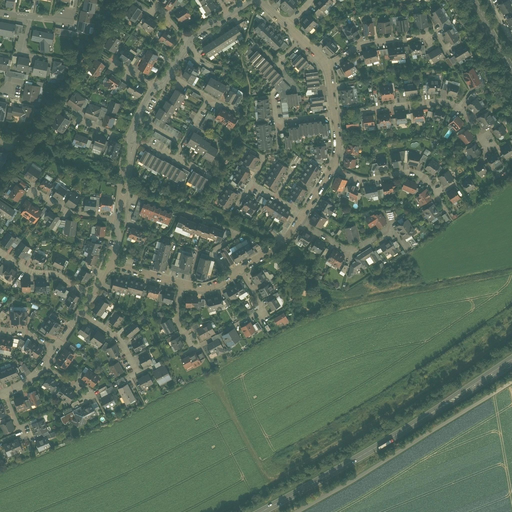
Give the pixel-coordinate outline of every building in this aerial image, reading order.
[(163,0),(161,4),(169,9),(172,5),(175,0),(163,0)] [(215,7),(211,0),(203,5),(202,6),(206,12),(210,10),(215,7)] [(281,8),(283,10),(292,0),(284,0),(281,4),(282,5),(282,6),(281,8)] [(297,4),(292,0),(283,10),(285,12),(286,11),(288,10),(289,12),(292,9),(294,7),(297,4)] [(323,11),(328,6),(321,0),(319,0),(315,4),(319,8),(323,12),(323,11)] [(498,5),(501,9),(510,4),(508,0),(507,0),(506,0),(501,3),(498,5)] [(95,13),(97,3),(85,1),(83,11),(93,13),(95,13)] [(140,13),(141,12),(138,10),(138,9),(139,8),(133,4),(132,4),(133,5),(126,15),(125,14),(125,15),(129,17),(129,18),(134,22),(135,20),(136,20),(135,19),(137,18),(140,13)] [(511,8),(510,4),(501,9),(503,14),(506,12),(511,8)] [(177,17),(180,22),(190,16),(185,7),(184,8),(175,14),(175,15),(176,17),(177,17)] [(316,11),(322,17),(325,13),(323,11),(323,12),(319,8),(316,11)] [(439,21),(440,23),(447,20),(445,17),(443,14),(441,10),(440,9),(439,8),(433,11),(435,14),(434,15),(431,16),(433,20),(435,23),(438,22),(439,21)] [(91,23),(93,13),(83,11),(82,11),(80,21),(91,23)] [(415,20),(416,28),(424,26),(424,22),(423,14),(419,14),(418,15),(414,16),(413,17),(414,19),(415,20)] [(305,15),(303,18),(313,27),(317,23),(314,21),(310,16),(309,15),(307,17),(306,17),(305,15)] [(146,20),(143,17),(140,21),(138,25),(141,27),(142,26),(146,20)] [(142,26),(151,31),(156,23),(148,17),(146,20),(142,26)] [(309,32),(313,27),(303,18),(301,20),(302,21),(302,22),(300,24),(302,26),(308,31),(309,32)] [(254,29),(258,33),(266,25),(264,23),(264,22),(265,22),(266,21),(263,19),(259,23),(254,29)] [(439,24),(441,27),(448,22),(450,21),(448,19),(447,20),(440,23),(439,24)] [(397,24),(398,31),(408,30),(407,22),(406,20),(397,21),(396,21),(397,24)] [(89,34),(91,23),(80,21),(78,31),(89,34)] [(379,22),(380,33),(390,32),(390,25),(389,21),(379,22)] [(15,25),(6,23),(3,35),(13,37),(14,34),(16,25),(15,25)] [(364,31),(364,35),(374,34),(373,31),(373,29),(373,26),(372,23),(363,24),(364,31)] [(158,30),(163,33),(165,31),(167,28),(162,25),(158,30)] [(236,25),(232,28),(238,38),(242,35),(240,31),(236,26),(236,25)] [(267,27),(266,25),(258,33),(262,38),(272,27),(270,25),(269,27),(267,27)] [(274,30),(272,27),(262,38),(267,42),(274,34),(273,32),(273,31),(274,30)] [(345,31),(351,42),(359,37),(356,31),(353,27),(349,29),(345,31)] [(443,36),(445,39),(455,33),(452,30),(451,28),(451,27),(445,31),(446,34),(445,34),(443,36)] [(232,28),(228,31),(234,41),(238,38),(232,28)] [(40,46),(40,52),(49,52),(49,44),(52,44),(50,44),(51,40),(53,40),(54,34),(47,33),(47,34),(43,34),(43,33),(33,31),(31,41),(40,42),(43,43),(43,46),(40,46)] [(159,40),(169,47),(175,38),(165,31),(163,33),(159,40)] [(228,31),(224,34),(230,43),(234,41),(228,31)] [(455,34),(455,33),(445,39),(447,43),(449,41),(451,40),(452,43),(457,40),(458,40),(457,37),(455,34)] [(224,34),(219,37),(226,46),(230,43),(224,34)] [(276,35),(274,34),(267,42),(271,46),(281,36),(279,34),(277,35),(276,35)] [(105,46),(113,51),(116,47),(120,41),(112,36),(105,46)] [(283,38),(281,36),(271,46),(275,50),(279,46),(283,42),(282,40),(282,39),(283,38)] [(320,41),(324,46),(330,40),(325,36),(323,38),(320,41)] [(219,37),(215,39),(221,49),(226,46),(219,37)] [(215,39),(211,42),(217,51),(221,49),(215,39)] [(322,48),(330,55),(337,47),(336,47),(333,44),(333,43),(330,40),(324,46),(322,48)] [(211,42),(207,45),(213,54),(217,51),(211,42)] [(411,45),(412,55),(412,54),(416,53),(416,54),(421,54),(420,46),(420,44),(411,45)] [(209,57),(213,54),(207,45),(202,48),(209,57)] [(403,46),(396,47),(398,59),(405,58),(404,53),(403,47),(403,46)] [(461,46),(458,48),(464,58),(470,55),(466,49),(464,50),(463,49),(461,46)] [(391,60),(398,59),(396,47),(389,48),(391,60)] [(431,58),(433,63),(434,62),(438,59),(439,59),(444,56),(439,47),(428,54),(431,58)] [(375,48),(369,50),(372,62),(378,60),(375,48)] [(458,62),(464,58),(458,48),(452,52),(454,55),(454,56),(458,62)] [(119,57),(129,64),(130,63),(134,57),(135,55),(125,49),(119,57)] [(366,63),(372,62),(369,50),(362,52),(363,54),(364,58),(366,63)] [(147,56),(144,60),(152,65),(158,56),(148,51),(146,55),(147,56)] [(249,59),(253,63),(261,54),(257,51),(254,53),(250,57),(249,59)] [(265,58),(261,54),(253,63),(257,67),(265,58)] [(292,63),(296,66),(304,58),(300,54),(298,56),(294,60),(292,63)] [(9,59),(0,57),(0,69),(6,71),(6,70),(9,59)] [(27,71),(28,66),(29,59),(19,57),(17,69),(27,71)] [(351,60),(354,65),(360,63),(358,57),(351,60)] [(268,62),(265,58),(257,67),(260,70),(268,62)] [(308,62),(304,58),(296,66),(300,70),(301,69),(307,63),(308,62)] [(39,76),(45,77),(46,75),(47,67),(48,63),(35,60),(33,71),(40,73),(39,76)] [(90,71),(97,76),(104,66),(102,65),(101,65),(101,63),(95,60),(91,66),(92,67),(90,71)] [(147,74),(152,65),(144,60),(142,64),(141,64),(139,67),(144,70),(143,71),(147,74)] [(347,61),(345,61),(352,73),(357,70),(354,65),(351,60),(347,62),(347,61)] [(66,68),(71,69),(75,62),(67,61),(66,66),(66,68)] [(346,76),(352,73),(345,61),(344,62),(344,63),(340,66),(346,76)] [(57,78),(62,79),(63,76),(65,76),(68,73),(65,71),(66,68),(66,66),(60,65),(61,63),(54,62),(52,73),(58,75),(57,78)] [(272,66),(268,62),(260,70),(264,74),(272,66),(272,67),(272,66)] [(185,71),(186,71),(195,76),(198,70),(192,67),(188,65),(186,68),(187,68),(186,70),(185,70),(185,71)] [(275,70),(272,67),(272,66),(264,74),(263,75),(267,79),(275,70)] [(468,83),(471,87),(473,86),(480,83),(479,82),(479,83),(477,80),(478,80),(472,69),(463,73),(465,78),(468,84),(468,83)] [(279,74),(275,70),(267,79),(271,82),(279,74)] [(196,77),(195,76),(186,71),(185,73),(184,73),(183,76),(188,79),(193,82),(196,77)] [(283,78),(279,74),(271,82),(275,86),(278,84),(282,79),(283,78)] [(107,86),(108,89),(111,89),(115,88),(116,86),(120,80),(112,75),(109,80),(110,80),(109,82),(107,82),(108,86),(107,86)] [(221,83),(211,78),(210,77),(208,82),(204,88),(209,91),(211,93),(211,92),(215,95),(216,94),(220,97),(224,90),(226,86),(221,83)] [(473,86),(476,90),(485,86),(482,81),(479,82),(480,83),(473,86)] [(127,86),(122,82),(119,88),(124,91),(127,86)] [(137,95),(137,97),(139,96),(141,92),(142,92),(142,91),(143,90),(143,89),(143,87),(142,87),(138,85),(138,84),(137,84),(134,82),(131,83),(130,86),(129,86),(129,87),(128,89),(127,89),(128,92),(132,94),(134,94),(137,95)] [(25,87),(24,91),(39,94),(40,87),(36,86),(26,84),(26,87),(25,87)] [(447,94),(455,96),(458,87),(450,84),(450,85),(448,91),(447,94)] [(176,90),(173,94),(183,99),(185,95),(176,90)] [(37,102),(39,94),(24,91),(23,96),(24,96),(23,99),(33,101),(37,102)] [(231,103),(236,94),(231,91),(229,95),(228,94),(228,95),(225,101),(231,104),(231,103)] [(237,93),(236,94),(231,103),(236,106),(242,96),(237,93)] [(173,94),(171,98),(180,103),(183,99),(173,94)] [(73,107),(78,110),(81,106),(85,100),(85,99),(79,95),(76,99),(72,96),(67,103),(73,107)] [(354,102),(353,95),(341,97),(342,104),(344,103),(348,103),(354,102)] [(171,98),(169,102),(176,106),(178,107),(180,103),(171,98)] [(269,114),(269,111),(269,108),(268,105),(269,105),(268,102),(267,99),(266,99),(260,99),(258,100),(258,106),(258,109),(258,112),(259,115),(258,115),(259,118),(261,118),(263,118),(268,117),(270,117),(270,114),(269,114)] [(467,105),(474,113),(481,107),(478,104),(479,103),(475,99),(471,103),(467,105)] [(110,110),(116,113),(120,104),(111,101),(108,109),(110,110)] [(167,101),(164,105),(174,110),(176,106),(169,102),(167,101)] [(164,105),(162,109),(169,113),(171,115),(174,110),(164,105)] [(84,116),(96,121),(97,119),(100,109),(101,108),(95,106),(93,110),(88,108),(84,116)] [(24,121),(29,122),(32,108),(24,107),(24,109),(20,109),(13,108),(13,109),(12,114),(19,115),(19,116),(25,117),(24,121)] [(160,108),(158,112),(167,118),(169,113),(162,109),(160,108)] [(436,119),(442,121),(445,111),(436,108),(434,113),(433,118),(433,117),(437,119),(436,119)] [(218,120),(221,121),(226,112),(221,109),(216,117),(216,118),(218,119),(218,120)] [(413,113),(414,121),(414,120),(418,120),(418,121),(424,120),(423,111),(423,109),(413,111),(413,113)] [(63,117),(68,120),(72,115),(67,111),(63,117)] [(477,118),(480,123),(491,116),(488,111),(483,114),(477,118)] [(164,122),(167,118),(158,112),(155,117),(164,122)] [(232,115),(226,112),(221,121),(224,123),(227,125),(232,115)] [(396,118),(397,123),(397,122),(400,122),(400,123),(406,122),(406,118),(405,112),(395,113),(396,118)] [(59,130),(62,133),(68,124),(66,123),(68,120),(63,117),(59,114),(51,125),(55,127),(55,126),(60,129),(59,130)] [(379,123),(380,126),(390,124),(389,119),(389,114),(378,115),(379,123)] [(102,124),(111,127),(115,119),(107,116),(106,115),(105,118),(102,124)] [(238,118),(232,115),(227,125),(229,126),(230,126),(232,127),(232,128),(238,118)] [(364,119),(365,127),(374,126),(372,116),(363,117),(364,119)] [(452,126),(456,130),(463,123),(457,116),(452,120),(450,123),(449,123),(447,126),(450,128),(452,126)] [(494,121),(491,116),(480,123),(483,128),(494,121)] [(346,119),(347,128),(358,127),(358,124),(357,120),(357,117),(346,119)] [(205,131),(210,121),(205,118),(199,128),(205,131)] [(497,138),(498,137),(503,134),(506,132),(505,132),(503,130),(504,130),(501,125),(495,129),(493,131),(497,138)] [(455,133),(457,136),(458,135),(465,131),(464,128),(455,133)] [(460,139),(464,144),(473,138),(467,130),(465,131),(458,135),(459,136),(459,135),(461,138),(460,139)] [(187,143),(196,148),(202,139),(203,137),(194,132),(190,139),(187,143)] [(73,143),(75,144),(78,145),(84,148),(85,147),(88,139),(88,138),(76,134),(73,143)] [(94,144),(103,148),(105,141),(106,138),(97,135),(94,144)] [(195,150),(204,154),(209,145),(210,143),(202,139),(196,148),(195,150)] [(111,154),(115,156),(116,152),(117,153),(120,144),(113,141),(111,145),(110,144),(108,151),(107,153),(111,155),(111,154)] [(461,149),(463,152),(467,150),(467,149),(473,145),(471,142),(461,149)] [(352,153),(357,154),(357,153),(359,146),(348,144),(346,152),(352,153)] [(467,150),(472,157),(480,152),(475,144),(473,145),(467,149),(467,150)] [(503,154),(506,158),(505,158),(508,156),(509,156),(511,154),(511,149),(508,144),(500,150),(503,154)] [(218,150),(209,145),(204,154),(203,156),(211,161),(212,161),(213,158),(218,150)] [(139,161),(144,163),(150,153),(149,153),(147,152),(148,152),(145,150),(139,161)] [(249,152),(246,157),(256,164),(259,159),(254,156),(249,152)] [(144,163),(148,166),(154,156),(152,155),(152,154),(150,153),(144,163)] [(391,155),(393,167),(400,165),(399,161),(400,160),(399,153),(391,155)] [(408,163),(417,165),(420,156),(416,155),(416,154),(410,153),(409,158),(409,157),(409,158),(408,163)] [(489,162),(492,168),(493,167),(492,167),(495,165),(496,165),(501,162),(495,153),(487,159),(489,162)] [(292,159),(299,164),(302,159),(298,156),(295,154),(292,159)] [(420,159),(425,162),(428,157),(423,154),(420,159)] [(148,166),(153,169),(159,158),(159,159),(157,158),(157,157),(154,156),(148,166)] [(254,168),(256,164),(246,157),(243,162),(248,165),(254,168)] [(158,172),(158,171),(164,161),(163,161),(161,160),(162,160),(159,158),(153,169),(158,172)] [(344,166),(354,167),(352,167),(353,164),(354,165),(355,159),(354,159),(347,158),(345,158),(344,166)] [(377,163),(379,170),(388,168),(386,158),(377,160),(377,163)] [(158,171),(163,173),(169,163),(168,163),(167,162),(164,160),(164,161),(158,171)] [(425,168),(433,174),(435,172),(438,167),(439,166),(436,164),(436,163),(431,160),(425,168)] [(278,161),(275,166),(285,172),(288,168),(283,165),(278,161)] [(311,162),(308,167),(318,173),(321,169),(316,165),(311,162)] [(163,173),(168,176),(174,166),(173,165),(173,166),(171,165),(171,164),(169,163),(163,173)] [(474,167),(480,175),(480,174),(482,173),(482,174),(487,171),(483,165),(482,163),(474,167)] [(24,175),(34,182),(38,176),(41,172),(31,166),(24,175)] [(168,176),(172,179),(178,168),(176,167),(174,166),(168,176)] [(275,166),(273,170),(283,176),(285,172),(275,166)] [(240,167),(237,171),(248,178),(250,173),(240,167)] [(316,177),(318,173),(308,167),(306,171),(316,177)] [(177,181),(178,179),(183,171),(182,171),(181,170),(180,169),(178,168),(172,179),(177,181)] [(184,169),(183,171),(178,179),(181,180),(182,178),(185,180),(185,179),(189,172),(184,169)] [(273,170),(270,174),(280,181),(283,176),(273,170)] [(187,181),(192,184),(198,173),(193,171),(192,173),(187,181)] [(237,171),(235,176),(245,182),(248,178),(237,171)] [(313,181),(316,177),(306,171),(303,175),(313,181)] [(438,177),(444,185),(448,183),(453,180),(453,179),(452,180),(450,177),(450,176),(447,171),(438,177)] [(192,184),(197,186),(203,176),(198,173),(192,184)] [(270,174),(267,178),(278,185),(280,181),(270,174)] [(310,186),(313,181),(303,175),(300,179),(305,183),(310,186)] [(208,179),(203,176),(197,186),(202,189),(208,179)] [(242,186),(245,182),(235,176),(232,180),(237,183),(242,186)] [(341,190),(343,186),(346,180),(339,177),(338,178),(337,178),(333,186),(338,189),(338,187),(341,189),(341,190)] [(39,186),(48,192),(52,186),(53,184),(45,178),(39,186)] [(275,189),(278,185),(267,178),(265,183),(270,186),(275,189)] [(462,183),(467,191),(468,191),(467,190),(470,189),(475,187),(469,178),(462,183)] [(410,192),(412,192),(415,187),(416,184),(411,182),(411,181),(407,179),(405,183),(404,183),(403,184),(404,186),(403,187),(404,189),(407,190),(408,189),(410,190),(410,192)] [(383,189),(384,194),(389,193),(389,191),(392,191),(392,188),(394,188),(394,185),(395,185),(394,182),(391,182),(391,183),(387,184),(387,183),(382,184),(383,189)] [(16,185),(12,191),(9,195),(17,201),(24,191),(16,185)] [(297,185),(294,189),(304,195),(307,191),(302,188),(297,185)] [(349,197),(351,198),(353,199),(357,201),(357,199),(358,193),(358,192),(357,191),(358,188),(354,187),(352,186),(350,185),(350,187),(348,190),(349,191),(349,197)] [(365,187),(366,197),(373,195),(374,196),(377,195),(378,195),(377,190),(376,185),(365,187)] [(58,199),(60,201),(65,194),(67,191),(67,190),(63,188),(62,189),(60,187),(60,186),(57,189),(54,194),(53,195),(57,198),(57,197),(59,199),(58,199)] [(227,188),(224,192),(235,198),(237,194),(232,191),(227,188)] [(302,199),(304,195),(294,189),(292,193),(302,199)] [(420,201),(422,204),(431,198),(428,194),(429,193),(426,189),(424,190),(419,193),(420,195),(415,198),(418,202),(420,201)] [(447,194),(453,202),(452,201),(455,200),(455,201),(460,198),(454,189),(447,194)] [(71,207),(73,208),(80,198),(80,197),(73,192),(69,198),(65,204),(70,208),(71,207)] [(224,192),(222,196),(232,203),(235,198),(224,192)] [(299,204),(302,199),(292,193),(289,198),(293,200),(299,204)] [(229,208),(232,203),(222,196),(218,202),(224,205),(229,208)] [(101,209),(111,210),(112,200),(112,201),(109,200),(109,199),(103,199),(102,198),(101,207),(101,209)] [(242,208),(246,211),(253,201),(248,198),(246,201),(243,206),(242,208)] [(262,209),(267,212),(273,201),(268,198),(262,209)] [(84,210),(94,211),(95,206),(96,201),(86,199),(84,210)] [(322,210),(327,213),(332,205),(323,199),(318,207),(322,210)] [(0,216),(2,214),(8,219),(9,218),(1,213),(0,215),(0,201),(14,211),(13,213),(14,214),(15,211),(0,200),(0,216)] [(26,207),(28,208),(30,204),(31,204),(31,203),(26,200),(23,205),(26,207)] [(9,218),(9,219),(13,213),(14,211),(0,201),(0,215),(1,213),(9,218)] [(258,204),(253,201),(246,211),(251,214),(258,204)] [(267,212),(271,214),(277,204),(273,201),(267,212)] [(140,213),(146,215),(149,205),(150,204),(148,203),(147,205),(146,204),(144,203),(143,205),(142,207),(141,210),(140,213)] [(36,218),(37,218),(38,218),(39,217),(39,216),(39,215),(41,212),(31,204),(30,204),(28,208),(26,207),(21,214),(22,214),(23,212),(29,215),(27,218),(34,222),(36,218)] [(271,214),(275,217),(282,207),(277,204),(271,214)] [(146,215),(151,217),(155,208),(156,206),(154,205),(153,207),(152,206),(149,205),(146,215)] [(423,211),(429,220),(435,216),(436,217),(438,215),(438,214),(439,214),(433,205),(428,208),(423,211)] [(48,213),(46,211),(47,209),(45,207),(41,212),(39,215),(42,217),(45,219),(46,217),(45,217),(48,213)] [(275,217),(279,219),(286,209),(282,207),(275,217)] [(157,219),(160,210),(161,210),(161,208),(159,208),(159,209),(158,209),(155,208),(151,217),(157,219)] [(290,212),(286,209),(279,219),(284,222),(285,220),(289,214),(290,212)] [(157,219),(162,222),(166,212),(167,211),(165,210),(164,211),(163,211),(161,210),(160,210),(157,219)] [(46,224),(52,228),(54,225),(58,218),(59,217),(53,213),(53,214),(49,211),(48,213),(45,217),(46,217),(49,220),(46,224)] [(385,212),(389,221),(395,219),(393,211),(385,212)] [(169,213),(166,212),(162,222),(168,224),(172,213),(170,212),(170,213),(169,213)] [(10,223),(13,218),(15,215),(14,214),(13,213),(9,219),(9,218),(8,219),(7,221),(8,220),(10,222),(10,223)] [(310,221),(321,227),(325,220),(326,219),(321,216),(315,213),(310,221)] [(289,214),(285,220),(290,223),(294,217),(289,214)] [(365,219),(369,224),(374,221),(375,223),(378,228),(386,223),(384,219),(383,217),(382,217),(380,214),(377,216),(376,214),(374,215),(373,214),(365,219)] [(180,216),(177,225),(183,228),(186,220),(187,218),(180,216)] [(407,219),(404,221),(402,218),(397,221),(399,224),(396,226),(400,232),(411,225),(407,219)] [(65,233),(74,234),(76,221),(67,220),(67,221),(66,227),(65,233)] [(183,228),(183,229),(189,231),(192,222),(186,220),(183,228)] [(287,228),(290,223),(285,220),(284,222),(282,225),(287,228)] [(192,222),(189,231),(195,234),(195,232),(198,224),(192,222)] [(198,224),(195,232),(201,235),(205,225),(199,223),(198,224)] [(105,227),(96,225),(95,234),(99,235),(104,236),(105,227)] [(211,228),(205,225),(201,235),(207,237),(208,236),(211,228)] [(415,232),(411,225),(400,232),(404,239),(415,232)] [(211,226),(211,228),(208,236),(214,238),(217,229),(211,226)] [(345,229),(349,242),(359,239),(355,226),(345,229)] [(134,243),(136,239),(139,231),(132,228),(130,233),(127,240),(134,243)] [(270,232),(274,237),(279,232),(278,232),(274,228),(270,232)] [(224,231),(217,229),(214,238),(220,241),(224,231)] [(136,239),(139,241),(143,242),(145,237),(146,233),(139,231),(136,239)] [(298,240),(306,245),(312,236),(304,231),(302,235),(298,240)] [(1,243),(9,248),(13,242),(16,238),(15,238),(8,233),(1,243)] [(311,249),(319,253),(324,244),(317,239),(314,244),(311,248),(311,249)] [(86,251),(89,252),(98,255),(102,245),(102,244),(96,242),(95,243),(88,241),(87,245),(87,246),(88,246),(86,251)] [(390,252),(392,255),(398,252),(395,248),(392,244),(390,241),(387,243),(387,242),(380,247),(385,255),(388,253),(388,254),(390,253),(389,253),(390,252)] [(15,252),(23,257),(27,252),(25,251),(28,247),(22,242),(15,252)] [(161,242),(159,248),(169,251),(171,245),(168,244),(163,243),(161,242)] [(248,243),(243,246),(248,255),(254,252),(253,250),(249,245),(248,243)] [(243,246),(237,250),(243,258),(248,255),(243,246)] [(167,257),(169,251),(159,248),(158,255),(167,257)] [(369,257),(373,262),(378,259),(374,254),(373,252),(370,248),(360,254),(364,260),(369,257)] [(237,262),(243,258),(237,250),(232,253),(236,260),(236,261),(237,262)] [(327,260),(332,263),(339,253),(333,250),(327,260)] [(27,261),(31,256),(31,255),(27,252),(23,257),(27,261)] [(98,256),(98,255),(89,252),(86,262),(93,264),(95,265),(98,256)] [(32,262),(41,266),(46,258),(36,253),(34,258),(32,262)] [(344,257),(339,253),(332,263),(338,267),(344,257)] [(183,254),(181,260),(191,263),(193,256),(191,256),(183,254)] [(166,263),(167,257),(158,255),(156,261),(166,263)] [(348,276),(351,277),(351,276),(352,276),(353,273),(356,273),(357,269),(362,265),(364,268),(368,266),(364,260),(362,262),(358,256),(354,258),(356,261),(351,265),(348,276)] [(58,267),(61,268),(62,268),(66,260),(65,260),(61,258),(61,259),(57,257),(53,265),(57,267),(58,267)] [(201,257),(199,264),(209,266),(210,260),(206,259),(201,257)] [(189,269),(191,263),(181,260),(179,266),(181,267),(184,267),(187,268),(189,269)] [(164,270),(166,263),(156,261),(154,267),(159,268),(164,270)] [(199,264),(197,270),(207,273),(209,266),(199,264)] [(18,272),(12,268),(11,268),(8,266),(7,268),(3,273),(6,275),(5,277),(10,280),(11,279),(12,280),(18,272)] [(77,277),(86,282),(91,274),(86,271),(82,269),(77,277)] [(205,279),(207,273),(197,270),(196,276),(198,277),(203,278),(205,279)] [(251,277),(256,284),(263,280),(266,278),(262,271),(251,277)] [(111,289),(116,291),(119,279),(115,278),(114,280),(112,286),(111,289)] [(26,291),(30,291),(30,285),(31,280),(22,280),(22,290),(26,290),(26,291)] [(45,291),(46,291),(46,286),(46,280),(37,280),(36,291),(45,291)] [(144,284),(139,282),(136,294),(141,295),(143,290),(144,284)] [(54,291),(62,296),(66,290),(67,288),(59,283),(54,291)] [(240,283),(233,287),(238,296),(240,299),(244,297),(243,297),(248,294),(246,291),(245,292),(240,283)] [(259,289),(263,297),(274,290),(269,283),(265,285),(259,289)] [(157,298),(158,293),(160,288),(150,285),(148,295),(157,298)] [(232,300),(238,296),(233,287),(226,291),(230,297),(232,300)] [(100,294),(104,297),(108,293),(103,289),(100,294)] [(163,301),(172,304),(174,294),(165,291),(164,294),(162,301),(163,301)] [(71,294),(68,292),(65,298),(63,301),(65,303),(71,294)] [(70,304),(74,307),(80,298),(72,293),(71,294),(65,303),(70,306),(70,304)] [(221,295),(213,297),(206,299),(209,311),(216,309),(218,308),(218,309),(221,308),(221,306),(223,305),(221,295)] [(197,307),(197,302),(197,297),(186,297),(186,306),(197,307)] [(269,305),(272,310),(280,305),(276,298),(275,297),(271,299),(267,302),(268,302),(269,304),(269,305)] [(100,315),(104,311),(108,304),(103,301),(100,299),(93,310),(100,315)] [(27,324),(27,312),(20,312),(19,310),(15,310),(13,312),(10,311),(10,316),(12,316),(12,319),(12,322),(21,322),(21,324),(27,324)] [(50,317),(55,321),(58,316),(51,312),(48,316),(50,318),(50,317)] [(282,321),(284,325),(289,322),(283,312),(273,319),(277,325),(282,321)] [(110,322),(116,327),(123,317),(116,313),(113,318),(110,322)] [(50,318),(47,323),(58,330),(59,329),(58,328),(61,325),(55,321),(50,317),(50,318)] [(161,324),(166,333),(170,332),(171,332),(172,331),(172,330),(175,329),(169,319),(168,320),(161,324)] [(241,327),(246,336),(251,334),(251,333),(255,330),(252,325),(251,326),(249,322),(241,327)] [(57,332),(58,330),(47,323),(43,327),(43,328),(48,331),(53,335),(56,331),(57,332)] [(197,330),(202,339),(214,332),(209,323),(200,329),(197,330)] [(85,337),(91,329),(84,324),(78,332),(85,337)] [(124,331),(130,338),(139,329),(138,327),(138,326),(136,325),(135,324),(133,326),(131,324),(127,328),(124,331)] [(192,326),(195,332),(197,330),(200,329),(197,324),(195,324),(192,326)] [(38,331),(45,336),(48,331),(43,328),(43,327),(41,326),(38,331)] [(84,339),(87,341),(94,331),(91,329),(85,337),(84,339)] [(223,336),(229,346),(234,343),(235,343),(236,342),(236,341),(240,339),(237,335),(236,335),(233,329),(226,333),(223,335),(223,336)] [(96,333),(94,331),(87,341),(89,343),(91,341),(90,341),(96,333)] [(96,342),(99,344),(100,344),(102,341),(102,340),(105,336),(102,334),(101,334),(99,333),(99,332),(98,331),(97,331),(96,333),(90,341),(91,341),(95,344),(96,342)] [(166,339),(168,343),(171,341),(177,337),(175,334),(166,339)] [(175,345),(177,349),(184,345),(179,336),(177,337),(171,341),(174,346),(175,345)] [(11,351),(12,346),(13,340),(6,339),(4,350),(11,351)] [(134,349),(135,352),(138,351),(138,350),(146,346),(142,339),(136,342),(132,344),(134,349)] [(216,351),(218,355),(224,352),(222,348),(223,348),(219,341),(218,339),(213,342),(214,342),(208,346),(212,354),(216,351)] [(27,351),(30,354),(36,345),(30,341),(25,348),(27,350),(27,351)] [(107,349),(110,347),(109,344),(106,342),(101,349),(104,352),(108,350),(107,349)] [(108,350),(112,358),(117,355),(120,353),(117,348),(115,344),(110,347),(107,349),(108,350)] [(42,349),(36,345),(30,354),(36,358),(42,349)] [(65,349),(61,355),(70,362),(73,357),(72,357),(74,354),(65,349)] [(196,355),(200,361),(205,358),(202,352),(196,355)] [(150,363),(152,362),(152,361),(148,353),(147,353),(139,358),(143,366),(148,364),(148,365),(150,364),(150,363)] [(193,364),(194,367),(201,363),(200,361),(196,355),(195,353),(182,360),(186,366),(192,362),(193,364)] [(67,366),(70,362),(61,355),(56,362),(64,368),(66,365),(67,366)] [(156,369),(157,370),(162,367),(162,366),(159,361),(156,363),(154,364),(156,369)] [(109,366),(114,376),(123,371),(118,362),(114,364),(109,366)] [(11,367),(6,369),(11,379),(19,376),(14,365),(11,366),(11,367)] [(162,367),(165,367),(171,378),(166,381),(165,380),(160,383),(155,372),(157,370),(156,369),(153,371),(160,385),(167,382),(167,381),(172,379),(165,365),(162,366),(162,367)] [(155,372),(160,383),(165,380),(166,381),(171,378),(165,367),(155,372)] [(4,382),(11,379),(6,369),(1,371),(1,370),(0,370),(0,377),(0,378),(1,380),(3,379),(4,382)] [(81,379),(87,383),(93,373),(88,370),(85,373),(81,379)] [(97,376),(93,373),(87,383),(93,387),(98,378),(96,377),(97,376)] [(140,384),(142,388),(153,383),(148,374),(138,379),(140,384)] [(49,377),(44,384),(46,386),(46,387),(51,390),(55,386),(57,382),(49,377)] [(122,396),(126,404),(126,402),(134,398),(135,399),(127,384),(119,388),(119,389),(123,395),(122,396)] [(59,396),(62,398),(69,389),(63,385),(60,388),(57,393),(59,395),(59,396)] [(112,386),(107,389),(105,390),(108,395),(110,394),(115,392),(112,386)] [(75,393),(69,389),(62,398),(69,403),(75,393)] [(35,404),(36,405),(41,403),(35,391),(27,394),(29,399),(32,405),(35,404)] [(101,399),(106,408),(115,404),(110,394),(108,395),(101,399)] [(17,406),(18,409),(23,407),(23,408),(26,407),(24,401),(22,397),(14,400),(15,402),(15,403),(16,405),(17,406)] [(82,410),(84,415),(86,419),(90,417),(90,418),(94,417),(93,415),(97,414),(96,412),(94,409),(91,404),(88,406),(88,407),(82,410)] [(64,423),(66,424),(67,422),(70,420),(73,421),(75,415),(74,415),(73,411),(65,415),(60,417),(63,423),(64,423)] [(84,420),(86,419),(84,415),(82,416),(75,414),(75,415),(73,421),(72,423),(76,425),(77,427),(86,423),(84,420)] [(34,426),(35,429),(45,425),(43,419),(37,421),(31,423),(33,427),(34,426)] [(2,428),(4,434),(14,430),(10,420),(6,422),(0,424),(0,425),(1,424),(3,428),(2,428)] [(47,430),(45,425),(35,429),(36,431),(35,432),(36,435),(42,433),(47,430)] [(36,442),(39,451),(48,447),(46,444),(49,443),(47,439),(46,437),(45,438),(36,442)] [(14,442),(11,443),(15,453),(22,450),(18,439),(14,441),(14,442)] [(8,456),(15,453),(11,443),(7,444),(7,443),(4,445),(8,456)]
